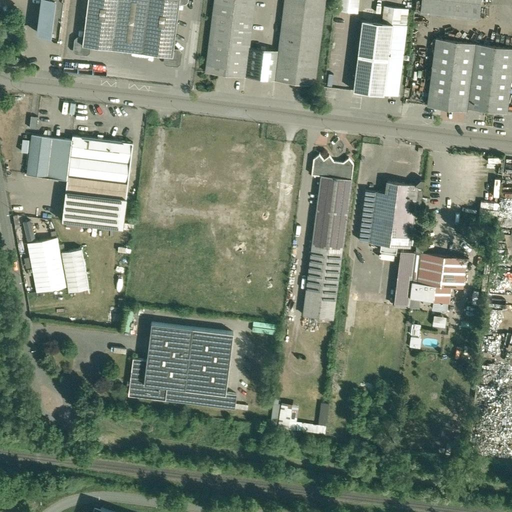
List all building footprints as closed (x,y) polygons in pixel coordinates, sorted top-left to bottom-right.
[(64,0),(43,0),(39,32),(51,34),(59,37),(64,0)] [(88,0),(83,37),(83,43),(90,44),(113,47),(113,49),(114,51),(116,51),(119,51),(121,51),(123,50),(123,48),(166,54),(173,55),(174,49),(180,1),(179,0),(88,0)] [(255,0),(214,0),(206,71),(246,76),(250,46),(255,0)] [(325,0),(284,0),(279,49),(275,79),(315,84),(325,0)] [(357,0),(339,0),(339,9),(356,11),(357,0)] [(480,2),(458,0),(422,0),(421,10),(479,16),(480,2)] [(409,7),(384,5),(382,21),(407,24),(409,7)] [(382,21),(362,19),(354,89),(398,94),(407,24),(382,21)] [(83,37),(81,37),(78,37),(76,38),(76,41),(75,41),(75,46),(75,47),(75,49),(76,51),(79,52),(86,53),(86,52),(87,53),(89,51),(89,50),(90,44),(83,43),(83,37)] [(476,42),(436,37),(428,104),(444,106),(444,107),(445,108),(449,109),(450,108),(450,107),(468,109),(468,106),(476,42)] [(511,70),(511,46),(476,42),(468,106),(507,111),(511,70)] [(279,49),(250,46),(246,76),(275,79),(279,49)] [(181,52),(179,50),(176,49),(174,49),(173,55),(166,54),(165,59),(165,61),(167,63),(168,63),(175,64),(178,64),(179,62),(180,60),(181,54),(180,54),(181,52)] [(38,115),(31,115),(30,126),(37,127),(38,115)] [(72,138),(32,133),(27,173),(67,178),(72,138)] [(134,141),(73,134),(72,138),(67,178),(66,190),(127,197),(134,141)] [(334,160),(330,154),(324,158),(320,153),(314,157),(312,173),(352,178),(354,162),(349,156),(343,161),(334,160)] [(352,178),(322,175),(313,244),(343,248),(352,178)] [(421,178),(416,182),(416,183),(418,184),(416,195),(417,195),(414,215),(420,216),(424,178),(421,178)] [(416,183),(388,180),(386,191),(416,195),(418,184),(416,183)] [(386,191),(366,188),(360,239),(382,242),(381,249),(397,251),(398,244),(410,246),(414,215),(417,195),(416,195),(386,191)] [(127,197),(66,190),(62,219),(123,227),(127,197)] [(23,230),(25,238),(32,236),(30,228),(23,230)] [(58,236),(28,241),(37,290),(67,285),(58,236)] [(343,248),(313,244),(309,274),(339,277),(343,248)] [(423,246),(417,245),(416,251),(412,278),(419,279),(422,251),(423,246)] [(82,247),(62,250),(69,290),(89,286),(82,247)] [(416,251),(401,249),(395,304),(409,306),(412,278),(416,251)] [(422,251),(419,279),(418,281),(435,283),(433,298),(448,300),(450,285),(463,286),(466,256),(422,251)] [(339,277),(309,274),(304,314),(334,318),(339,277)] [(435,283),(418,281),(419,279),(412,278),(409,306),(419,307),(421,297),(433,298),(435,283)] [(448,300),(433,298),(434,298),(433,308),(447,309),(448,300)] [(431,325),(444,326),(445,315),(433,314),(431,325)] [(193,326),(152,321),(147,359),(144,382),(168,385),(186,388),(193,326)] [(234,331),(193,326),(186,388),(226,393),(226,392),(234,331)] [(419,347),(420,337),(410,335),(408,346),(419,347)] [(147,359),(133,357),(129,394),(166,399),(168,385),(144,382),(147,359)] [(186,388),(168,385),(166,399),(235,408),(237,393),(226,392),(226,393),(186,388)] [(273,395),(270,426),(325,433),(328,403),(320,402),(317,423),(296,421),(298,405),(278,402),(279,396),(273,395)]
